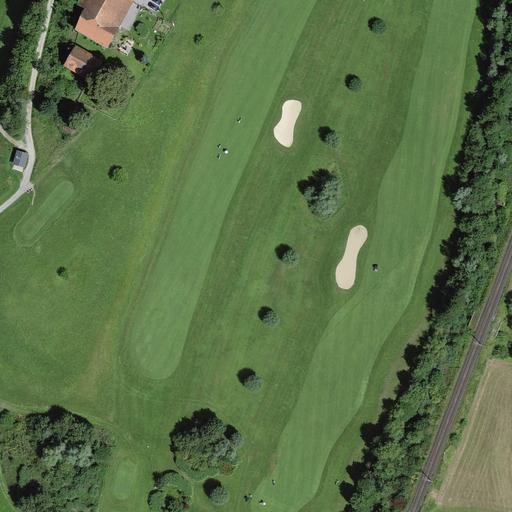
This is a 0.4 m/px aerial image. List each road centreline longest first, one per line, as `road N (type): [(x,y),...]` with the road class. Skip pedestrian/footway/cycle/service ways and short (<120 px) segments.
road 1 (track): [(52,0),(30,103),(32,159),(23,189),(0,210)]
road 2 (track): [(23,189),(78,138),(140,4)]
